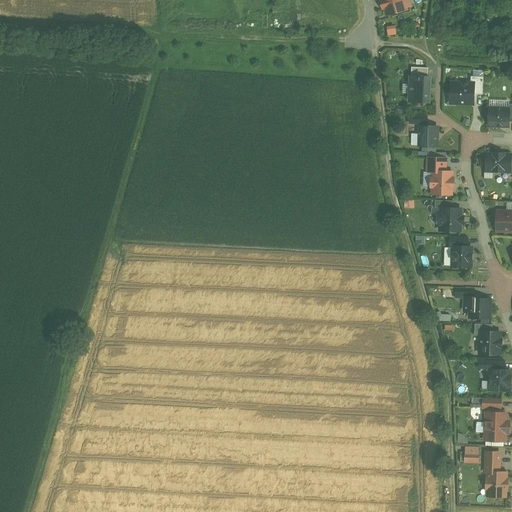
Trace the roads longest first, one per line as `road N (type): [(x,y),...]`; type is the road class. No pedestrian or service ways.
road 1 (track): [(455,511),(448,378),(390,179),(369,35)]
road 2 (track): [(371,43),(192,48),(140,35),(0,23)]
road 3 (residential): [(498,285),(467,181),(472,139),(511,139)]
